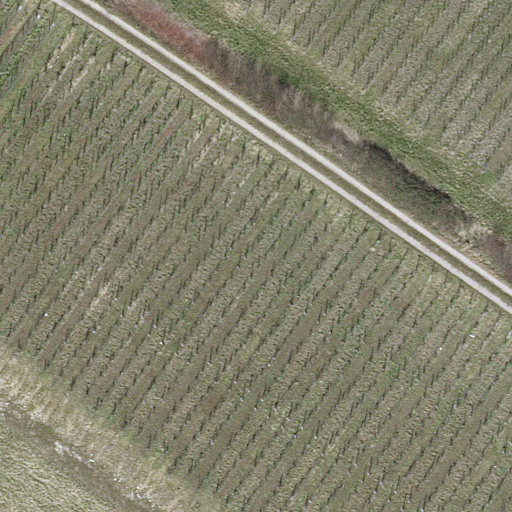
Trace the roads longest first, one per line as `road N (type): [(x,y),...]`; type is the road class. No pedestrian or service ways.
road 1 (track): [(73,0),(511,298)]
road 2 (track): [(163,511),(0,395)]
